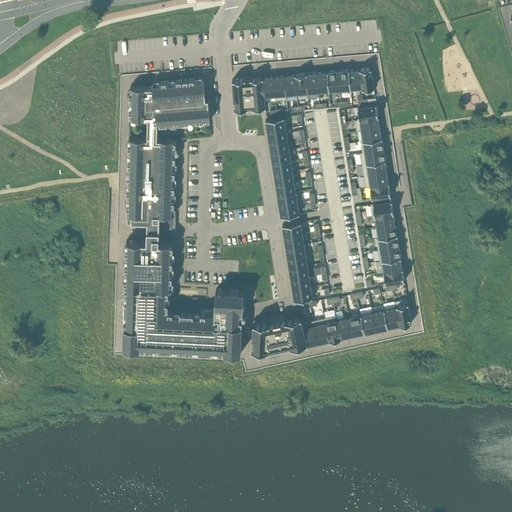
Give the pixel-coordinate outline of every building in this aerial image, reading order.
[(371,68),(360,69),(362,90),(361,90),(361,91),(374,90),(371,68)] [(350,69),(339,70),(340,89),(350,89),(351,88),(349,70),(350,70),(350,69)] [(350,70),(349,70),(351,88),(350,89),(351,91),(361,90),(362,90),(360,69),(350,70)] [(339,70),(327,71),(327,72),(328,72),(329,90),(340,89),(339,70)] [(327,72),(317,73),(319,91),(329,90),(328,72),(327,72)] [(307,73),(295,74),(295,75),(296,75),(297,93),(307,92),(308,92),(306,74),(307,74),(307,73)] [(307,74),(306,74),(308,92),(307,92),(307,94),(319,94),(319,91),(317,73),(307,74)] [(285,75),(274,76),(275,95),(275,100),(287,99),(287,94),(286,94),(285,75)] [(295,75),(285,75),(286,94),(287,94),(297,93),(296,75),(295,75)] [(274,76),(263,77),(265,96),(275,95),(274,76)] [(263,77),(232,79),(235,109),(236,109),(239,109),(239,107),(244,106),(244,108),(247,108),(248,108),(248,107),(253,106),(253,107),(256,107),(257,107),(256,105),(262,105),(262,107),(266,106),(265,101),(265,96),(263,77)] [(125,286),(125,287),(169,288),(172,288),(172,287),(172,286),(172,280),(172,278),(172,274),(173,271),(173,265),(173,257),(173,256),(173,250),(173,242),(164,241),(159,241),(160,228),(160,226),(170,226),(170,215),(174,215),(174,214),(174,213),(174,207),(174,198),(175,192),(175,190),(175,185),(175,183),(175,177),(175,171),(175,168),(175,162),(175,155),(176,153),(176,147),(176,139),(158,138),(158,125),(169,124),(170,124),(175,123),(188,122),(194,122),(200,121),(203,121),(209,120),(210,120),(209,98),(206,98),(204,78),(203,78),(202,78),(197,78),(179,80),(175,80),(169,81),(166,81),(160,81),(154,82),(152,82),(153,87),(130,86),(130,88),(130,94),(130,103),(130,109),(129,118),(148,118),(147,138),(129,137),(129,139),(129,145),(129,154),(128,160),(128,169),(128,175),(128,184),(128,190),(127,199),(127,205),(127,224),(147,224),(147,241),(126,240),(126,242),(126,248),(126,256),(125,286)] [(377,104),(358,107),(360,119),(378,116),(378,117),(379,117),(377,104)] [(284,116),(266,119),(267,130),(286,127),(284,116)] [(360,119),(355,119),(357,131),(361,130),(380,127),(378,117),(378,116),(360,119)] [(286,127),(267,130),(269,141),(287,138),(286,127)] [(380,127),(361,130),(363,140),(363,141),(381,138),(381,137),(380,127)] [(363,140),(361,140),(362,152),(384,149),(382,137),(381,137),(381,138),(363,141),(363,140)] [(287,138),(269,141),(271,152),(289,149),(287,138)] [(289,149),(271,152),(273,162),(291,159),(289,149)] [(362,152),(360,152),(362,164),(385,160),(386,160),(384,149),(362,152)] [(291,159),(273,162),(274,173),(293,170),(291,159)] [(385,160),(362,164),(364,175),(387,171),(385,160)] [(293,170),(274,173),(276,184),(294,181),(293,170)] [(387,171),(364,175),(366,187),(370,186),(388,183),(388,182),(387,171)] [(294,181),(276,184),(278,195),(296,192),(294,181)] [(388,183),(370,186),(372,198),(391,195),(389,182),(388,182),(388,183)] [(296,192),(278,195),(279,205),(298,202),(296,192)] [(392,200),(371,204),(373,216),(375,216),(375,215),(393,213),(394,213),(392,200)] [(298,202),(279,205),(281,216),(299,213),(298,202)] [(393,213),(375,215),(375,216),(377,227),(395,224),(393,213)] [(301,221),(282,224),(284,235),(302,232),(301,221)] [(395,224),(377,227),(378,237),(397,235),(397,234),(395,224)] [(302,232),(284,235),(286,246),(304,243),(302,232)] [(378,237),(376,237),(378,249),(399,246),(397,234),(397,235),(378,237)] [(304,243),(286,246),(288,257),(306,254),(305,246),(304,243)] [(399,246),(378,249),(380,261),(382,260),(400,257),(401,257),(399,246)] [(306,254),(288,257),(289,268),(308,265),(306,254)] [(400,257),(382,260),(384,271),(402,268),(400,257)] [(308,265),(289,268),(291,278),(309,275),(308,265)] [(402,268),(384,271),(386,284),(405,281),(403,268),(402,268)] [(309,275),(291,278),(293,289),(311,286),(309,275)] [(311,286),(293,289),(294,300),(313,297),(311,286)] [(123,313),(122,320),(124,320),(124,347),(132,348),(132,349),(139,350),(139,348),(140,348),(140,347),(152,348),(152,350),(159,350),(159,348),(171,349),(171,351),(178,351),(178,349),(192,350),(192,352),(199,352),(199,350),(211,351),(211,353),(218,353),(218,351),(224,352),(226,352),(225,354),(232,354),(233,353),(241,353),(242,319),(244,319),(245,312),(243,312),(243,306),(244,306),(244,305),(245,305),(246,298),(244,298),(244,290),(216,289),(215,307),(215,309),(201,308),(201,312),(200,312),(194,311),(182,311),(180,311),(174,310),(168,310),(168,301),(170,301),(170,294),(169,294),(169,288),(125,287),(125,293),(123,293),(123,300),(125,300),(124,313),(123,313)] [(407,298),(394,301),(396,307),(396,306),(400,325),(411,323),(407,298)] [(385,309),(384,309),(388,327),(389,327),(400,325),(396,306),(396,307),(385,309)] [(373,312),(377,330),(389,328),(389,327),(388,327),(384,309),(373,312)] [(373,312),(361,314),(365,333),(377,330),(373,312)] [(361,314),(349,317),(353,335),(365,332),(365,333),(361,314)] [(252,350),(252,352),(273,353),(308,346),(308,345),(307,345),(302,322),(303,322),(301,316),(286,319),(286,317),(277,319),(276,315),(254,319),(252,350)] [(337,315),(325,317),(330,340),(329,340),(329,341),(342,338),(342,337),(341,338),(337,319),(338,319),(337,315)] [(325,317),(314,320),(319,343),(329,340),(330,340),(325,317)] [(338,319),(337,319),(341,338),(342,337),(353,335),(349,317),(338,319)] [(303,322),(302,322),(307,345),(308,345),(319,343),(314,320),(303,322)]
